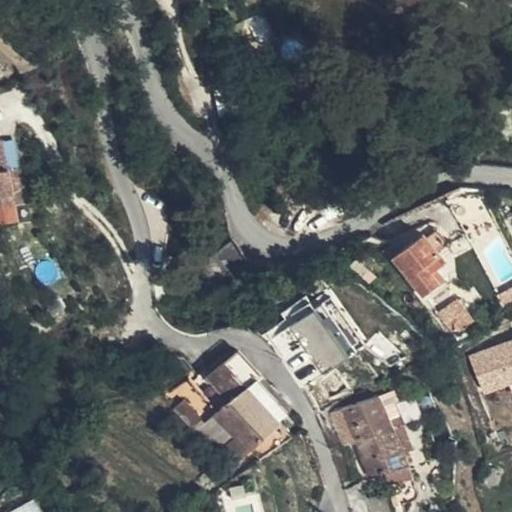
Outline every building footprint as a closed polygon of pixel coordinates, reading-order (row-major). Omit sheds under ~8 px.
[(0,204),(17,200),(15,185),(19,183),(15,166),(10,167),(3,138),(0,138),(0,204)] [(15,185),(17,200),(30,198),(22,164),(15,166),(19,183),(15,185)] [(422,233),(393,258),(425,296),(440,283),(426,267),(441,254),(422,233)] [(248,259),(233,237),(214,256),(198,273),(224,297),(247,277),(240,267),(248,259)] [(460,295),(441,309),(457,331),(476,317),(460,295)] [(342,301),(276,322),(293,375),(359,355),(342,301)] [(265,331),(262,336),(272,345),(275,340),(265,331)] [(485,391),(511,381),(511,335),(470,351),(485,391)] [(189,381),(179,388),(235,463),(252,449),(258,458),(291,437),(277,419),(289,410),(287,405),(254,367),(239,349),(193,385),(189,381)] [(343,409),(350,427),(388,416),(380,396),(343,409)] [(79,408),(50,413),(51,428),(80,423),(79,408)] [(350,427),(371,477),(384,475),(411,466),(388,416),(350,427)] [(411,466),(384,475),(394,506),(421,502),(424,495),(411,466)] [(486,469),(483,472),(480,477),(480,482),(483,486),(488,489),(492,488),(496,487),(498,484),(499,478),(498,473),(496,470),(490,468),(486,469)] [(364,511),(389,511),(385,496),(362,502),(364,511)]
